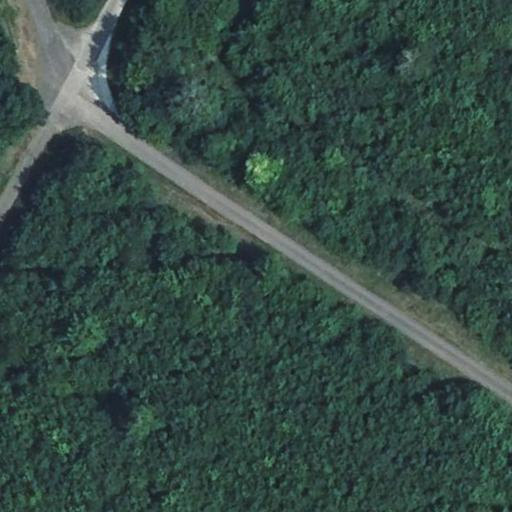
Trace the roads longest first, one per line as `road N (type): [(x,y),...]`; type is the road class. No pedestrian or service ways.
road 1 (unclassified): [(71,93),(152,159),(511,393)]
road 2 (track): [(0,217),(71,93)]
